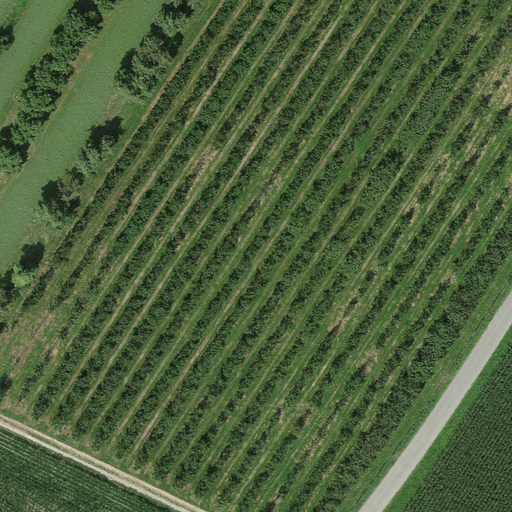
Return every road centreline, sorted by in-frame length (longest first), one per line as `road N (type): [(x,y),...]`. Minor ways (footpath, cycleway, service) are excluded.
road 1 (track): [(370,511),(511,311)]
road 2 (track): [(0,423),(180,511)]
